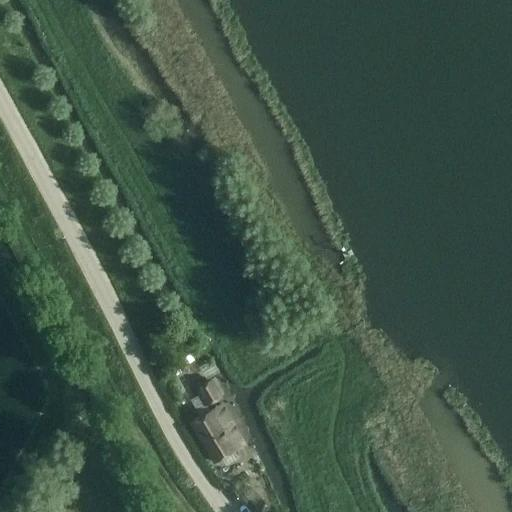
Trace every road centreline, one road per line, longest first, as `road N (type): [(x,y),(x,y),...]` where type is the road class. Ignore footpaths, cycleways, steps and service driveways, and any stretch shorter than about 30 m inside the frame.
road 1 (unclassified): [(225,511),(181,447),(0,89)]
road 2 (track): [(190,511),(122,431),(84,445),(50,511)]
